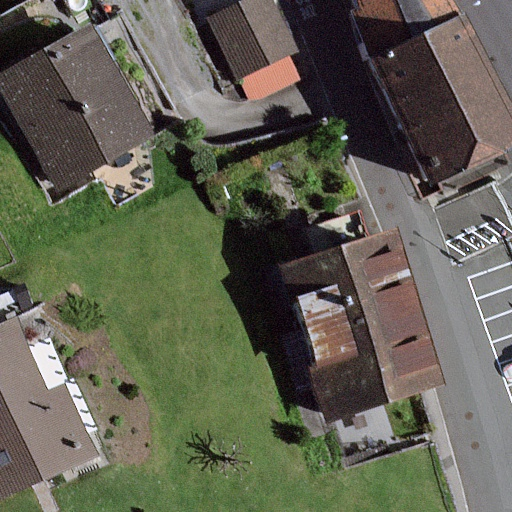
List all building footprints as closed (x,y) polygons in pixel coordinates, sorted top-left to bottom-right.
[(292,51),(267,0),(254,0),(215,19),(242,75),(292,51)] [(352,12),(359,29),(373,59),(460,15),(450,0),(357,0),(360,8),(352,12)] [(511,117),(491,74),(460,15),(373,59),(408,132),(432,181),(471,162),(511,141),(511,117)] [(63,186),(149,138),(113,75),(87,28),(34,57),(1,76),(63,186)] [(329,416),(424,387),(377,236),(282,266),(329,416)] [(13,323),(0,328),(0,491),(95,450),(67,388),(47,398),(13,323)]
